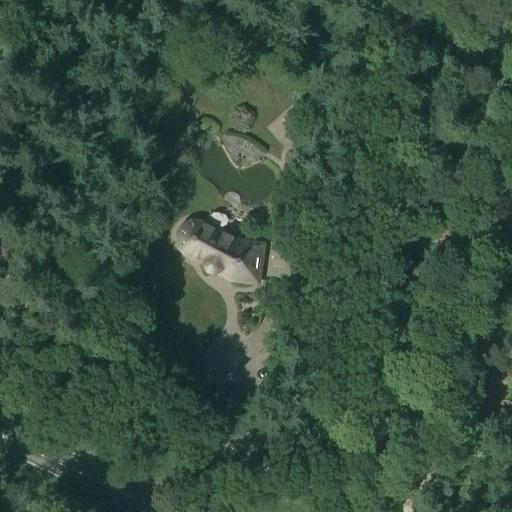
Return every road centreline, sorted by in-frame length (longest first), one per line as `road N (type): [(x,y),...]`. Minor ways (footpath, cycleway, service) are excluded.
road 1 (track): [(355,99),(339,412),(350,437),(414,477)]
road 2 (track): [(407,511),(511,159)]
road 3 (primary): [(140,511),(0,445)]
